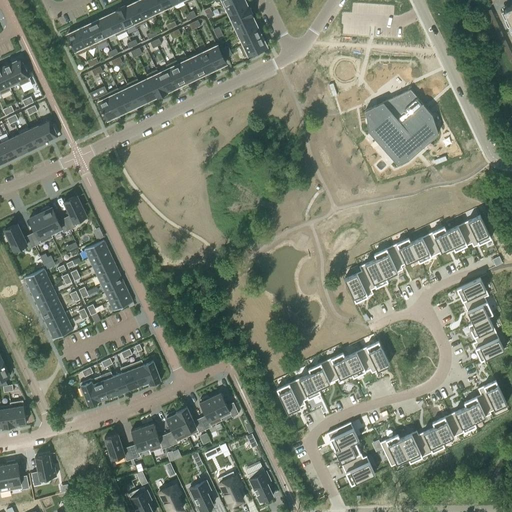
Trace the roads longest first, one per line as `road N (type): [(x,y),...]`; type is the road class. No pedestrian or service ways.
road 1 (residential): [(338,511),(314,434),(437,380),(445,366),(425,308)]
road 2 (residential): [(78,157),(184,384)]
road 3 (residential): [(78,157),(294,55)]
road 4 (unclassified): [(511,163),(484,144),(417,0)]
road 5 (residential): [(52,431),(184,384)]
road 6 (residential): [(0,314),(52,431)]
